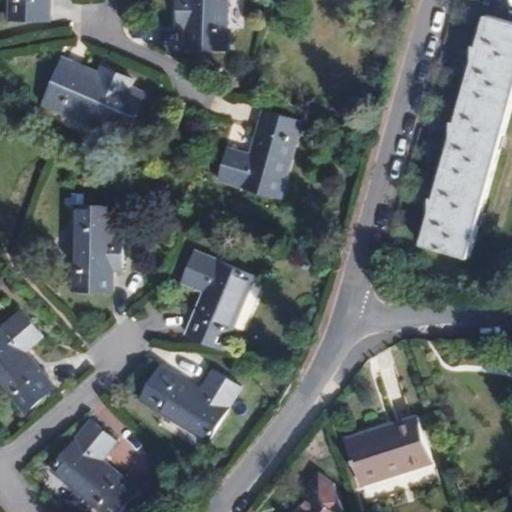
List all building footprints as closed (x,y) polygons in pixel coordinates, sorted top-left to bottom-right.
[(11,0),(11,19),(52,20),(52,0),(11,0)] [(228,0),(179,0),(178,27),(188,27),(187,49),(200,49),(227,50),(228,0)] [(469,257),(511,109),(511,21),(488,15),(479,48),(476,47),(476,60),(458,123),(454,122),(453,137),(436,199),(433,199),(432,212),(422,244),(469,257)] [(64,58),(62,64),(99,79),(101,74),(64,58)] [(127,139),(144,98),(130,92),(132,87),(135,80),(123,74),(104,67),(101,74),(99,79),(62,64),(47,99),(68,107),(65,113),(127,139)] [(147,93),(132,87),(130,92),(144,98),(147,93)] [(45,105),(65,113),(68,107),(47,99),(45,105)] [(304,120),(265,109),(259,130),(252,154),(229,147),(220,180),(282,197),(304,120)] [(94,291),(114,291),(115,270),(125,270),(125,236),(116,235),(110,235),(111,205),(76,204),(74,290),(94,291)] [(256,275),(197,250),(184,281),(205,291),(196,313),(187,334),(225,349),(256,275)] [(0,381),(27,413),(58,387),(28,351),(46,336),(24,310),(0,330),(0,381)] [(210,440),(242,384),(213,366),(201,388),(162,364),(152,380),(140,399),(210,440)] [(384,428),(348,439),(362,485),(433,462),(419,417),(384,428)] [(104,511),(121,511),(141,488),(105,459),(119,441),(93,420),(52,470),(86,497),(104,511)] [(313,494),(299,511),(345,511),(337,483),(321,472),(307,490),(313,494)]
